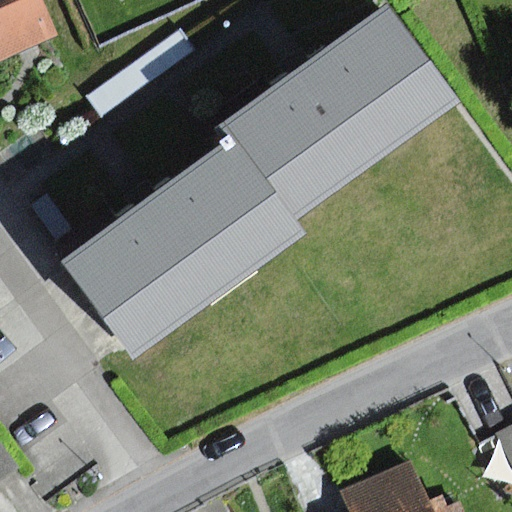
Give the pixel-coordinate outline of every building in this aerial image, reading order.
[(33,0),(0,0),(0,56),(49,34),(33,0)] [(224,142),(290,229),(455,105),(381,7),(216,131),(224,142)] [(193,49),(177,28),(83,96),(98,118),(193,49)] [(290,229),(224,142),(57,267),(131,365),(298,239),(290,229)] [(511,421),(492,432),(511,472),(511,421)] [(0,478),(14,468),(0,448),(0,478)] [(428,511),(405,457),(331,488),(340,511),(428,511)]
